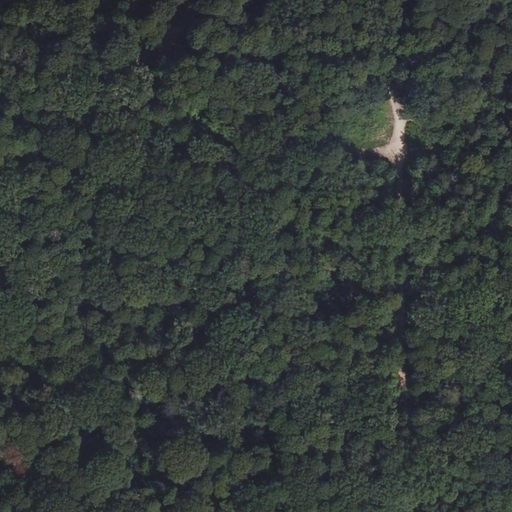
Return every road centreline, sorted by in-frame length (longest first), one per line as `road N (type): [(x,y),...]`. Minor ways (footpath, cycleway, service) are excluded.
road 1 (track): [(409,511),(394,208),(400,114)]
road 2 (track): [(510,98),(446,39),(377,0)]
